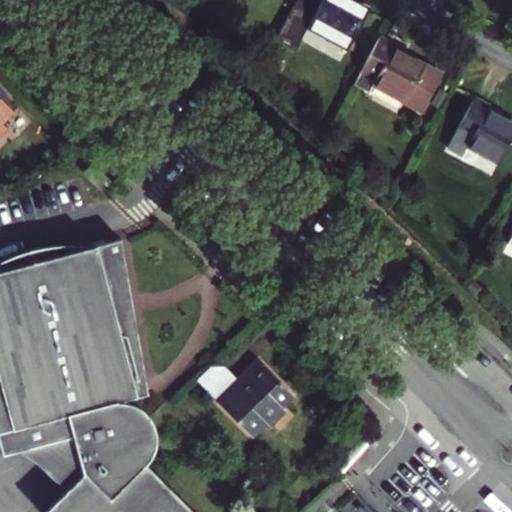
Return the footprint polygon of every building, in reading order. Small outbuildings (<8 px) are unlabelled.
[(347,40),(367,1),(364,0),(290,0),(276,28),(297,39),(307,19),(347,40)] [(364,54),(350,80),(363,86),(369,74),(422,102),(440,67),(390,40),(393,35),(378,27),(364,54)] [(485,102),(468,93),(441,149),(455,155),(462,141),(494,158),(511,123),(511,120),(482,106),(485,102)] [(0,146),(13,134),(8,128),(18,118),(0,99),(0,146)] [(115,180),(99,165),(90,174),(106,189),(115,180)] [(0,374),(1,378),(14,427),(15,432),(0,435),(0,443),(4,458),(22,453),(74,439),(84,478),(72,490),(49,511),(190,511),(185,506),(147,468),(153,456),(156,443),(156,439),(155,435),(154,432),(152,428),(150,424),(148,420),(145,416),(141,414),(136,411),(130,408),(124,407),(118,406),(118,405),(147,397),(138,334),(132,288),(129,269),(125,246),(99,253),(92,251),(84,251),(76,251),(68,251),(58,252),(49,254),(39,255),(29,257),(21,260),(14,262),(7,266),(0,269),(0,374)] [(237,384),(222,370),(209,370),(194,386),(249,439),(264,423),(267,426),(282,410),(279,407),(289,396),(256,364),(237,384)] [(0,435),(15,432),(14,427),(1,378),(0,374),(0,435)] [(67,488),(72,490),(84,478),(74,439),(22,453),(24,456),(28,458),(33,460),(39,463),(48,470),(55,478),(58,482),(62,486),(67,488)]
